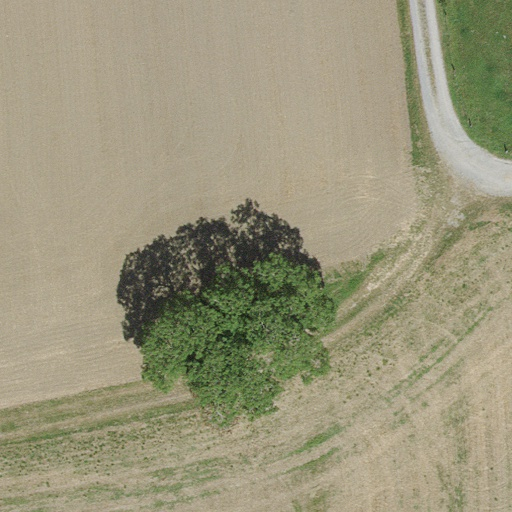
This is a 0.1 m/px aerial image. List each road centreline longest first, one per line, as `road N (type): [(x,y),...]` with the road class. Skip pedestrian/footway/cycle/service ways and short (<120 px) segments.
road 1 (track): [(432,132),(444,205),(369,284),(252,376),(0,429)]
road 2 (track): [(412,0),(432,132)]
